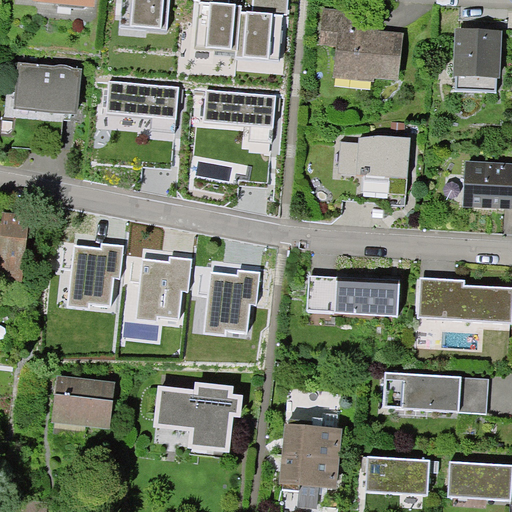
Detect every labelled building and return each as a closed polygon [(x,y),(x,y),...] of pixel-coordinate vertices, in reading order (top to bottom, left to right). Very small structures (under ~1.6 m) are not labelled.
[(66,8),(89,10),(90,0),(38,0),(67,3),(66,8)] [(121,0),(119,26),(167,29),(169,0),(121,0)] [(253,0),(252,11),(272,13),(272,14),(282,15),(287,15),(288,0),(253,0)] [(229,3),(198,1),(194,46),(237,50),(238,50),(241,10),(241,4),(229,3)] [(252,11),(241,10),(238,50),(237,50),(236,57),(279,60),(282,15),(272,14),(272,13),(252,11)] [(333,72),(396,79),(400,39),(353,34),(354,17),(322,14),(320,32),(337,34),(333,72)] [(498,34),(457,33),(454,93),(478,94),(479,80),(496,81),(498,34)] [(18,67),(14,109),(73,115),(77,73),(18,67)] [(338,144),(336,175),(387,179),(386,196),(404,197),(409,141),(376,139),(357,139),(357,145),(338,144)] [(511,168),(465,166),(462,206),(511,208),(511,168)] [(1,225),(0,225),(0,274),(19,277),(27,222),(2,218),(1,225)] [(124,245),(101,243),(100,247),(74,245),(67,306),(90,308),(90,304),(111,306),(114,278),(120,279),(124,245)] [(192,259),(170,256),(169,261),(142,258),(135,319),(157,321),(158,317),(178,319),(182,291),(188,292),(192,259)] [(237,274),(211,271),(203,333),(226,336),(227,330),(247,332),(251,303),(256,304),(260,272),(238,269),(237,274)] [(307,312),(398,317),(400,282),(338,279),(338,277),(309,276),(307,312)] [(465,280),(419,277),(417,317),(511,322),(511,287),(464,285),(465,280)] [(20,317),(0,314),(0,361),(14,364),(20,317)] [(489,379),(384,372),(383,407),(486,414),(489,379)] [(114,386),(57,380),(52,429),(84,433),(85,425),(109,428),(114,386)] [(195,389),(158,386),(154,427),(192,431),(190,448),(231,452),(235,417),(241,417),(244,394),(234,393),(235,386),(196,382),(195,389)] [(287,420),(284,456),(334,460),(337,432),(310,429),(311,423),(287,420)] [(298,493),(297,506),(314,508),(316,488),(331,490),(334,460),(284,456),(281,491),(298,493)] [(363,494),(426,497),(428,462),(365,459),(363,494)] [(511,467),(448,463),(446,499),(509,502),(511,467)]
